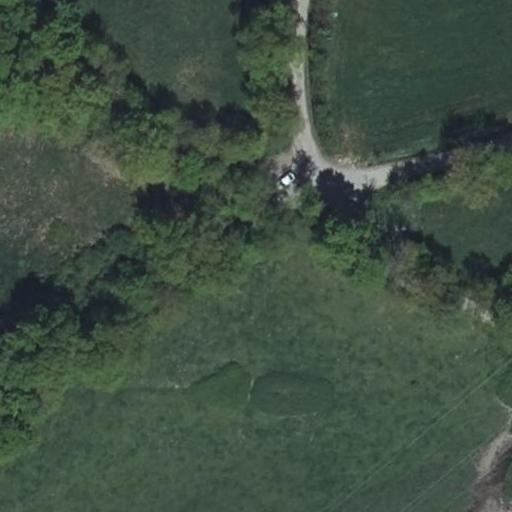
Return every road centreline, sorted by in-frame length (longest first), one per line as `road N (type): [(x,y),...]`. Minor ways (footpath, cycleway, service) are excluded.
road 1 (track): [(318,177),(0,374)]
road 2 (track): [(318,177),(296,156),(227,165),(153,139),(106,87),(48,0)]
road 3 (track): [(318,177),(416,280),(511,327)]
road 4 (unclassified): [(511,122),(318,177)]
road 5 (unclassified): [(323,0),(314,43),(318,177)]
